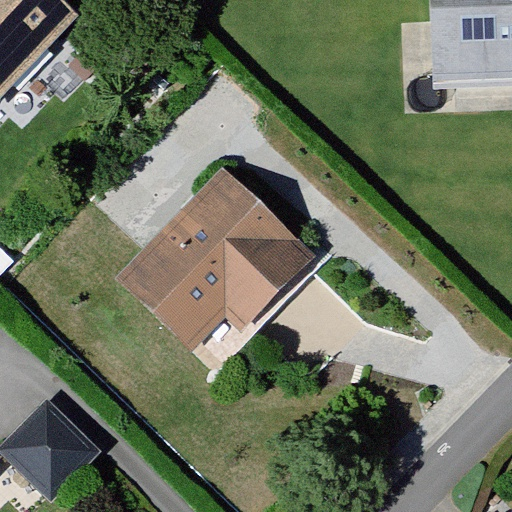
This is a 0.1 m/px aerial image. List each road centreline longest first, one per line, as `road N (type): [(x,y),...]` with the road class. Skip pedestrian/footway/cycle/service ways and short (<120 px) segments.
road 1 (unknown): [(511,334),(270,119)]
road 2 (residential): [(511,397),(399,511)]
